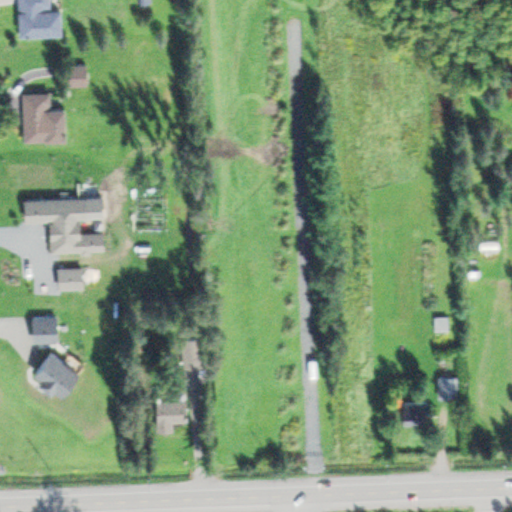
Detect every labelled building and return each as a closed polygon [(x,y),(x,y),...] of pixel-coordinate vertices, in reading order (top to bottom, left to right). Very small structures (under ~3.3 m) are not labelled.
[(23,0),(24,34),(65,34),(65,11),(54,11),(53,0),(23,0)] [(92,84),(92,66),(74,67),(75,85),(92,84)] [(66,108),(52,108),(52,92),(28,92),(29,138),(67,138),(66,108)] [(108,248),(108,231),(84,231),(84,214),(94,214),(94,195),(30,196),(30,218),(54,218),(55,249),(108,248)] [(38,317),(38,340),(62,340),(62,317),(38,317)] [(453,317),(444,319),(446,328),(455,326),(453,317)] [(83,373),(57,352),(39,374),(65,396),(83,373)] [(447,378),(447,395),(463,395),(463,378),(447,378)] [(178,420),(191,420),(191,400),(164,400),(164,430),(178,430),(178,420)] [(433,404),(410,404),(410,423),(433,423),(433,404)]
